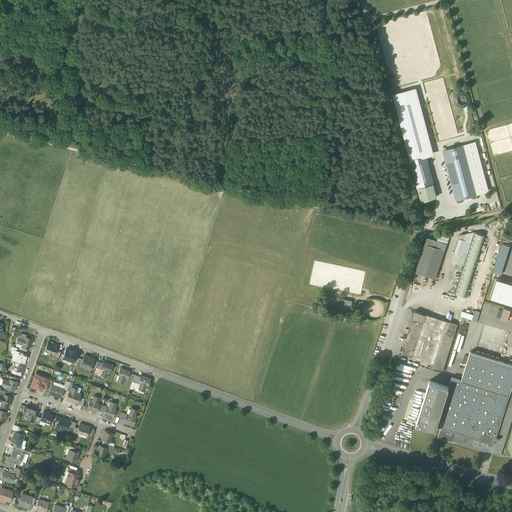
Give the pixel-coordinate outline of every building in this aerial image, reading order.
[(393,95),(397,107),(418,101),(415,89),(393,95)] [(454,98),(454,100),(454,103),(456,105),(458,107),(460,107),(463,108),(466,107),(468,105),(470,102),(471,99),(470,96),(468,93),(465,91),(462,91),(459,92),(457,93),(455,95),(454,98)] [(432,154),(418,101),(397,107),(411,159),(425,156),(432,154)] [(487,191),(474,143),(444,150),(457,199),(487,191)] [(433,184),(425,156),(411,159),(418,188),(433,184)] [(418,188),(421,200),(436,196),(433,184),(418,188)] [(454,253),(466,256),(474,232),(473,232),(460,234),(454,253)] [(455,294),(466,297),(485,235),(474,232),(455,294)] [(438,234),(437,240),(446,243),(450,235),(450,234),(438,234)] [(427,236),(425,243),(444,249),(446,243),(437,240),(427,236)] [(435,278),(444,249),(425,243),(424,243),(415,272),(435,278)] [(510,245),(502,243),(493,272),(501,274),(510,245)] [(490,297),(511,304),(511,283),(496,278),(490,297)] [(334,308),(350,311),(352,300),(337,297),(334,308)] [(475,310),(473,314),(462,310),(460,316),(477,321),(480,311),(475,310)] [(413,318),(424,322),(427,314),(415,311),(413,318)] [(427,314),(424,322),(416,349),(413,357),(432,363),(446,320),(427,314)] [(413,318),(404,346),(416,349),(424,322),(413,318)] [(457,324),(446,320),(432,363),(431,367),(442,371),(457,324)] [(32,340),(25,337),(24,339),(18,337),(17,342),(22,344),(22,346),(27,348),(29,349),(32,340)] [(49,353),(54,355),(56,350),(57,345),(48,342),(44,351),(49,353)] [(413,357),(416,349),(404,346),(402,353),(413,357)] [(77,352),(66,348),(63,357),(74,361),(75,358),(77,352)] [(14,373),(20,375),(27,355),(16,351),(13,350),(12,350),(11,355),(13,355),(12,360),(15,361),(12,371),(14,372),(14,373)] [(475,353),(498,359),(499,356),(476,350),(475,353)] [(511,364),(470,351),(461,380),(509,395),(511,386),(511,364)] [(86,368),(90,370),(94,358),(84,354),(82,359),(80,365),(81,364),(86,366),(86,368)] [(101,375),(106,377),(108,372),(110,372),(112,365),(103,362),(102,363),(100,369),(103,370),(101,375)] [(117,381),(123,383),(125,378),(127,379),(129,373),(130,372),(120,368),(118,375),(120,376),(117,381)] [(30,387),(41,390),(43,384),(44,383),(46,376),(45,379),(41,378),(42,375),(36,372),(30,387)] [(139,389),(144,391),(146,385),(148,386),(150,379),(141,376),(140,377),(138,383),(141,384),(139,389)] [(436,425),(441,427),(455,431),(452,441),(453,441),(486,451),(487,449),(494,451),(493,454),(500,456),(511,419),(511,417),(511,415),(511,386),(509,395),(461,380),(452,377),(449,386),(436,425)] [(7,388),(13,391),(17,382),(15,381),(10,379),(9,381),(4,379),(2,384),(7,387),(7,388)] [(434,430),(436,425),(449,386),(430,380),(416,424),(434,430)] [(131,386),(139,389),(141,384),(138,383),(133,381),(131,386)] [(48,393),(61,398),(64,389),(64,388),(52,384),(48,393)] [(66,400),(77,404),(79,397),(80,397),(81,394),(75,392),(76,390),(71,388),(69,391),(66,400)] [(7,405),(8,406),(11,397),(6,395),(4,394),(4,396),(0,394),(0,400),(2,401),(1,403),(7,405)] [(87,407),(97,411),(97,410),(97,409),(99,404),(97,403),(99,397),(94,395),(92,401),(90,401),(87,407)] [(103,413),(113,417),(116,410),(114,409),(116,404),(110,402),(108,407),(106,407),(104,412),(103,413)] [(28,420),(33,422),(35,416),(38,408),(35,407),(34,409),(26,406),(23,414),(29,416),(28,420)] [(124,421),(134,425),(136,417),(134,417),(137,410),(132,408),(129,415),(127,414),(125,420),(124,421)] [(40,420),(50,423),(53,416),(47,414),(48,412),(43,410),(41,418),(40,420)] [(54,429),(59,431),(61,426),(62,426),(62,428),(66,430),(69,422),(65,421),(65,419),(60,417),(58,422),(57,423),(54,429)] [(77,432),(87,436),(90,427),(80,424),(78,428),(77,432)] [(452,442),(453,441),(452,441),(455,431),(441,427),(437,437),(452,442)] [(100,439),(108,441),(111,433),(103,430),(100,439)] [(16,443),(21,445),(21,444),(25,434),(15,431),(11,441),(16,443)] [(96,453),(104,456),(107,447),(101,445),(99,445),(96,453)] [(13,448),(10,457),(19,460),(21,461),(22,461),(23,457),(20,456),(21,452),(20,451),(14,449),(13,448)] [(66,458),(76,461),(79,452),(74,450),(70,449),(68,455),(67,454),(66,458)] [(18,464),(19,460),(10,457),(7,456),(4,464),(13,467),(14,463),(18,464)] [(0,478),(8,481),(8,479),(12,481),(14,475),(14,474),(8,472),(3,470),(0,478)] [(69,472),(67,477),(78,481),(79,475),(73,473),(69,471),(69,472)] [(76,486),(78,481),(67,477),(65,483),(76,486)] [(0,497),(6,500),(9,501),(12,491),(1,488),(0,492),(0,497)] [(29,507),(30,503),(33,497),(22,493),(18,504),(29,507)] [(44,511),(45,511),(47,508),(49,502),(39,499),(36,509),(44,511)]
